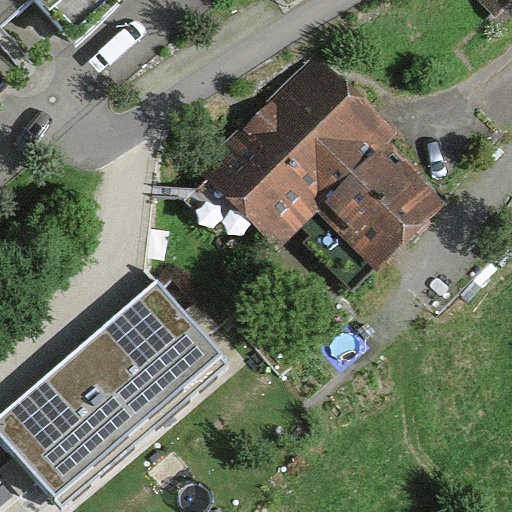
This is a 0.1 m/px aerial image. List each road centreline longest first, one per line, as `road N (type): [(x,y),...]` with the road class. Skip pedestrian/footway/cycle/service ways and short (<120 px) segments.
road 1 (residential): [(238,454),(323,390),(511,165)]
road 2 (residential): [(62,104),(95,132),(123,135),(339,0)]
